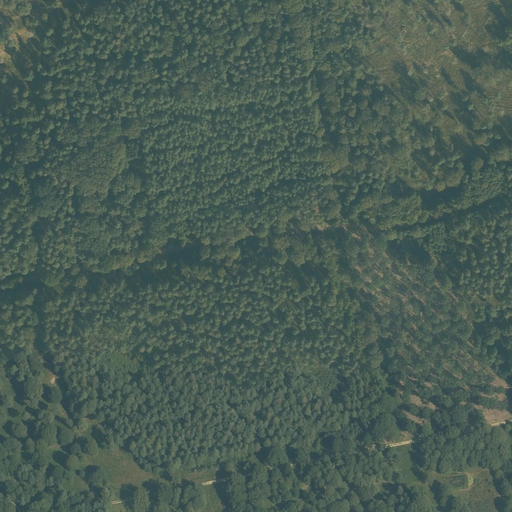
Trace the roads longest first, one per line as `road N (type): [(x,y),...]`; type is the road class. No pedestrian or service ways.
road 1 (unclassified): [(0,283),(236,233),(418,221),(511,188)]
road 2 (track): [(298,0),(350,260),(378,333),(402,445)]
road 3 (track): [(511,421),(82,511)]
road 4 (unknown): [(137,0),(107,129),(45,220),(0,257)]
road 5 (track): [(103,507),(83,424),(40,328)]
